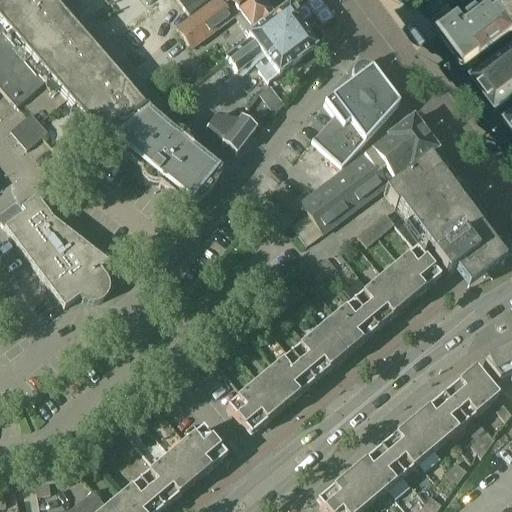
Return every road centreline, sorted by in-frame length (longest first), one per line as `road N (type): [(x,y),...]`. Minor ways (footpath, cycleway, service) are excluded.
road 1 (residential): [(511,194),(376,14),(243,175)]
road 2 (tertiary): [(474,318),(262,478)]
road 3 (tertiary): [(279,493),(474,318)]
road 4 (residential): [(67,0),(170,119),(243,175)]
road 5 (residential): [(262,478),(125,313)]
road 6 (residential): [(243,175),(125,313)]
road 7 (residential): [(125,313),(82,319),(0,383)]
